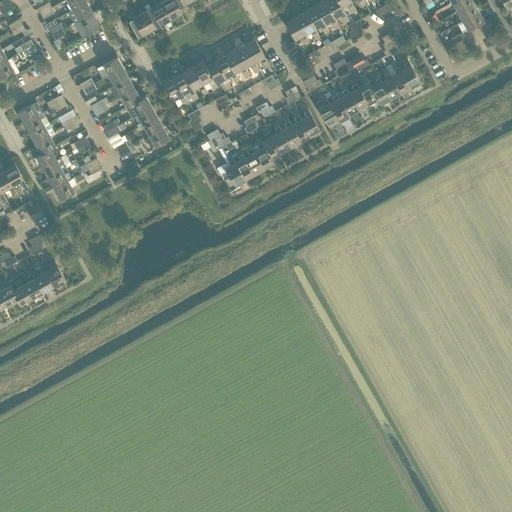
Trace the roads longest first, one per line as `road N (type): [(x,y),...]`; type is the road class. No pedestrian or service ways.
road 1 (residential): [(415,9),(453,76),(511,45)]
road 2 (residential): [(296,78),(415,9)]
road 3 (residential): [(119,174),(60,69)]
